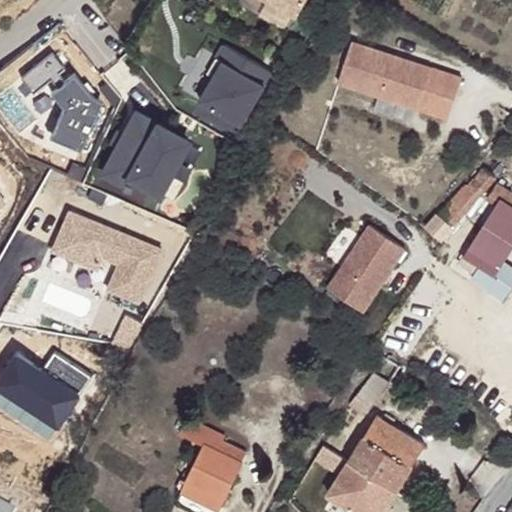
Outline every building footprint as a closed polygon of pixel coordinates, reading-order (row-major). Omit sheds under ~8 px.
[(305,0),(273,0),(297,14),(305,0)] [(272,74),(224,46),(208,74),(215,79),(200,102),(242,126),(272,74)] [(463,83),(353,48),(340,89),(451,124),(463,83)] [(66,66),(53,50),(22,76),(34,91),(52,77),(58,85),(51,90),(67,107),(55,135),(83,146),(102,102),(77,70),(66,79),(60,71),(66,66)] [(190,139),(137,112),(125,135),(120,145),(105,172),(125,183),(129,175),(152,187),(161,169),(172,174),(190,139)] [(120,145),(125,135),(119,132),(114,143),(120,145)] [(470,182),(482,193),(497,177),(497,174),(486,164),(470,182)] [(161,169),(152,187),(162,193),(172,174),(161,169)] [(468,181),(422,229),(436,239),(482,193),(470,182),(468,181)] [(511,188),(499,181),(490,195),(504,204),(511,208),(511,188)] [(511,250),(511,208),(504,204),(482,243),(489,248),(507,259),(511,250)] [(159,247),(66,207),(49,246),(94,266),(99,253),(116,260),(105,286),(136,299),(159,247)] [(374,227),(334,291),(371,314),(410,249),(374,227)] [(476,269),(487,252),(469,239),(458,256),(476,269)] [(506,293),(511,284),(511,261),(507,259),(489,248),(487,252),(476,269),(473,272),(506,293)] [(23,354),(2,385),(63,428),(97,379),(59,353),(47,371),(23,354)] [(372,371),(355,395),(369,402),(373,404),(391,380),(372,371)] [(369,402),(355,395),(349,402),(363,411),(369,402)] [(378,415),(330,490),(364,511),(381,511),(427,444),(378,415)] [(220,507),(224,498),(247,453),(225,442),(227,437),(188,417),(183,431),(199,438),(207,444),(199,460),(192,457),(185,472),(191,475),(190,479),(183,476),(179,486),(220,507)] [(304,467),(299,476),(304,479),(310,470),(304,467)] [(0,511),(9,511),(11,509),(0,503),(0,511)]
